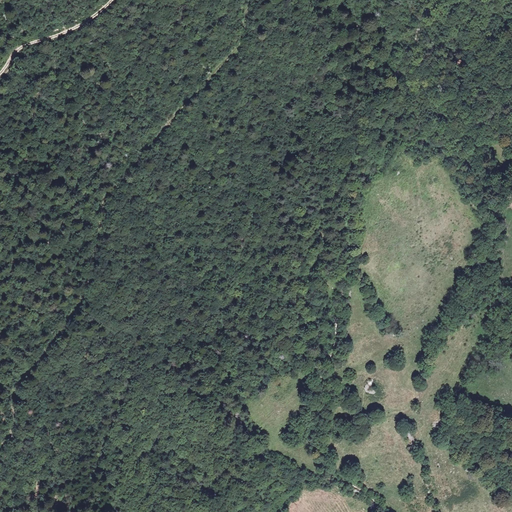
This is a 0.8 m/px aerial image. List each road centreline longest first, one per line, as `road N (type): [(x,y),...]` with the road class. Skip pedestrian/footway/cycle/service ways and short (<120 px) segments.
road 1 (track): [(0,447),(11,433),(20,383),(86,294),(106,194),(237,47),(248,0)]
road 2 (track): [(0,73),(21,46),(65,32),(112,0)]
